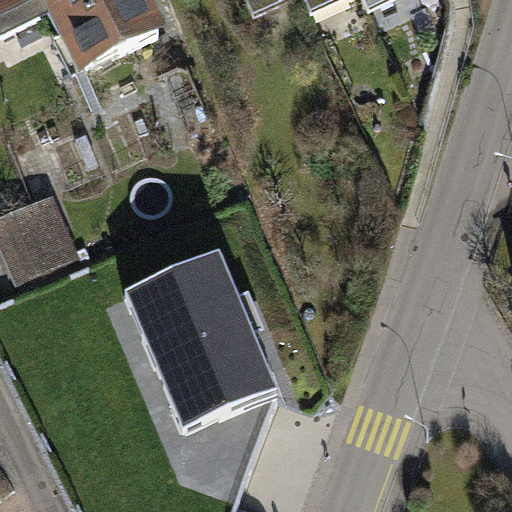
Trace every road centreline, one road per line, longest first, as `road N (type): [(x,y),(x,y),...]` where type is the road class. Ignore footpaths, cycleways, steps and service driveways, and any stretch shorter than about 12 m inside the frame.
road 1 (residential): [(511,38),(424,311)]
road 2 (residential): [(424,311),(355,511)]
road 3 (residential): [(424,311),(460,324),(511,411)]
